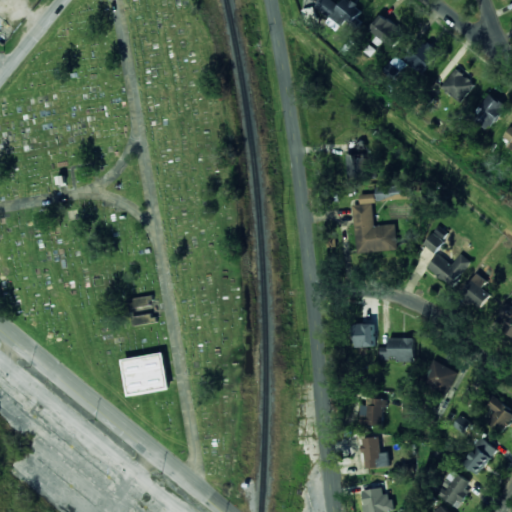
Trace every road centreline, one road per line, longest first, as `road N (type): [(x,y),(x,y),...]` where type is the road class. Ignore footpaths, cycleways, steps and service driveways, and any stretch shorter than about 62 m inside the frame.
road 1 (tertiary): [(339,511),(310,244),(272,0)]
road 2 (secondary): [(228,511),(0,324)]
road 3 (residential): [(511,376),(310,244)]
